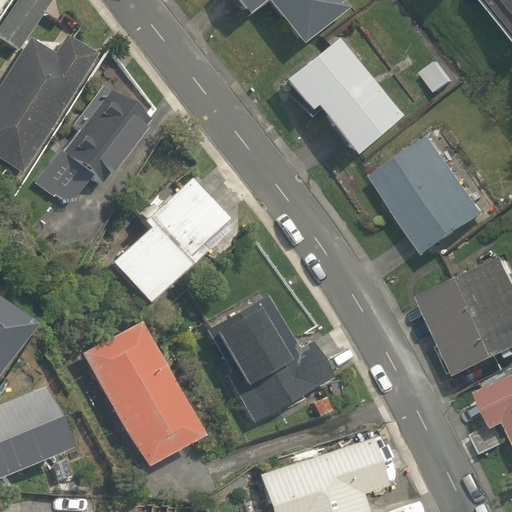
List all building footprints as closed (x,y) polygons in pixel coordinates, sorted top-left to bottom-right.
[(0,0),(0,11),(12,0),(0,0)] [(337,0),(229,0),(257,33),(276,18),(305,54),(351,16),(337,0)] [(511,0),(495,0),(511,22),(511,0)] [(61,56),(31,40),(0,98),(0,151),(36,170),(98,54),(70,40),(61,56)] [(335,45),(283,84),(315,126),(322,120),(355,163),(399,128),(335,45)] [(458,88),(437,58),(420,71),(441,100),(458,88)] [(97,177),(109,186),(151,130),(108,98),(40,190),(70,212),(97,177)] [(496,219),(435,140),(377,185),(438,264),(496,219)] [(117,272),(159,311),(238,224),(191,180),(146,228),(152,233),(117,272)] [(475,385),(511,363),(511,272),(507,263),(431,305),(475,385)] [(0,390),(26,352),(34,357),(50,333),(0,299),(0,390)] [(264,430),(343,386),(320,344),(299,356),(269,303),(211,335),(264,430)] [(212,440),(150,326),(87,361),(150,474),(212,440)] [(511,383),(488,395),(511,441),(511,440),(511,383)] [(0,413),(0,484),(86,457),(56,395),(0,413)] [(381,487),(365,439),(255,475),(267,511),(362,511),(357,495),(381,487)]
